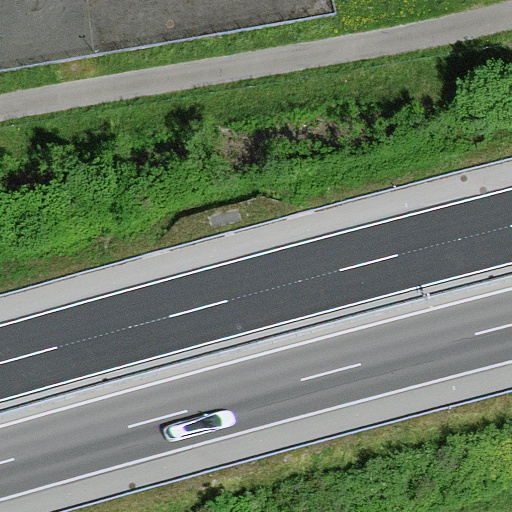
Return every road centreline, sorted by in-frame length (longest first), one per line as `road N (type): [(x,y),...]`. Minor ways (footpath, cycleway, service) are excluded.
road 1 (motorway): [(0,462),(511,324)]
road 2 (motorway): [(511,226),(0,363)]
road 3 (unclassified): [(0,108),(511,13)]
